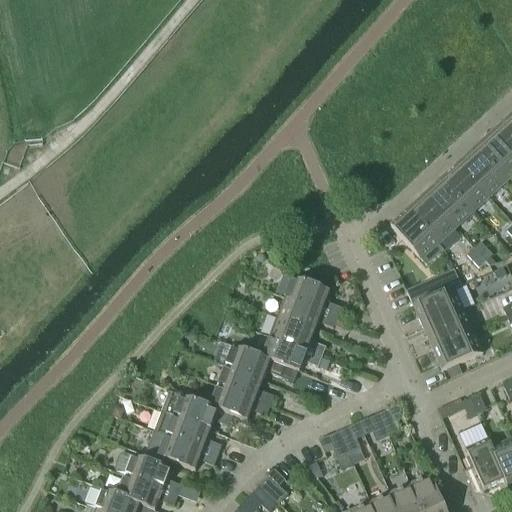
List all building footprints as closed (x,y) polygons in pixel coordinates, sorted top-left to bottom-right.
[(511,125),(508,121),(491,137),(511,159),(511,125)] [(511,178),(511,159),(491,137),(474,152),(505,185),(511,178)] [(505,185),(474,152),(458,167),(488,200),(505,185)] [(488,200),(458,167),(441,183),(471,216),(488,200)] [(471,216),(441,183),(424,198),(454,231),(471,216)] [(454,231),(424,198),(407,214),(437,247),(454,231)] [(437,247),(407,214),(390,230),(420,263),(437,247)] [(491,258),(480,245),(473,251),(484,264),(491,258)] [(477,270),(484,264),(473,251),(466,258),(477,270)] [(506,278),(502,270),(486,277),(490,285),(506,278)] [(427,299),(423,290),(421,291),(416,280),(408,277),(400,281),(412,306),(427,299)] [(325,305),(329,295),(291,280),(283,300),(321,315),(327,317),(336,321),(340,310),(325,305)] [(463,313),(453,292),(412,310),(422,332),(463,313)] [(276,320),(314,335),(321,315),(283,300),(276,320)] [(511,316),(511,306),(502,311),(505,319),(511,316)] [(472,334),(463,313),(422,332),(431,352),(472,334)] [(332,331),(336,321),(327,317),(323,327),(332,331)] [(306,354),(314,335),(276,320),(268,340),(306,354)] [(482,356),(472,334),(431,352),(441,374),(482,356)] [(298,375),(306,354),(268,340),(261,360),(284,369),(298,375)] [(321,360),(325,350),(316,346),(312,356),(321,360)] [(284,369),(261,360),(232,349),(224,369),(262,384),(265,375),(280,380),(284,369)] [(317,370),(321,360),(312,356),(308,367),(317,370)] [(258,394),(262,384),(224,369),(216,389),(254,404),(260,406),(256,416),(265,420),(273,399),(258,394)] [(511,401),(511,387),(510,383),(502,387),(509,403),(511,401)] [(246,424),(254,404),(216,389),(209,410),(232,419),(246,424)] [(232,419),(209,410),(168,394),(160,415),(210,433),(213,424),(228,430),(232,419)] [(485,413),(478,397),(470,401),(476,417),(485,413)] [(476,417),(470,401),(461,405),(468,421),(476,417)] [(394,423),(402,420),(397,408),(377,417),(387,439),(399,434),(394,423)] [(202,453),(210,433),(160,415),(153,435),(202,453)] [(387,439),(377,417),(357,426),(363,437),(371,434),(375,445),(387,439)] [(355,441),(363,437),(357,426),(338,435),(348,457),(360,452),(355,441)] [(145,455),(194,473),(202,453),(153,435),(145,455)] [(348,457),(338,435),(318,444),(323,455),(331,451),(336,462),(348,457)] [(511,489),(511,443),(511,441),(491,450),(488,441),(486,442),(508,491),(511,489)] [(508,491),(486,442),(465,452),(483,492),(503,483),(507,492),(508,491)] [(217,459),(221,448),(212,445),(208,455),(217,459)] [(166,483),(170,473),(123,455),(119,457),(114,472),(115,475),(124,478),(124,479),(162,493),(167,496),(177,499),(181,489),(166,483)] [(213,469),(217,459),(208,455),(204,465),(213,469)] [(286,496),(277,488),(283,482),(274,473),(259,488),(277,505),(286,496)] [(419,511),(444,511),(429,478),(409,487),(419,511)] [(116,499),(150,511),(154,511),(162,493),(124,479),(117,498),(116,499)] [(419,511),(409,487),(389,496),(396,511),(419,511)] [(270,511),(277,505),(259,488),(244,504),(252,511),(254,511),(259,507),(264,511),(270,511)] [(150,511),(116,499),(117,498),(102,492),(100,497),(91,494),(87,495),(83,505),(85,509),(93,511),(150,511)] [(173,509),(177,499),(167,496),(164,506),(173,509)] [(396,511),(389,496),(369,505),(372,511),(396,511)]
